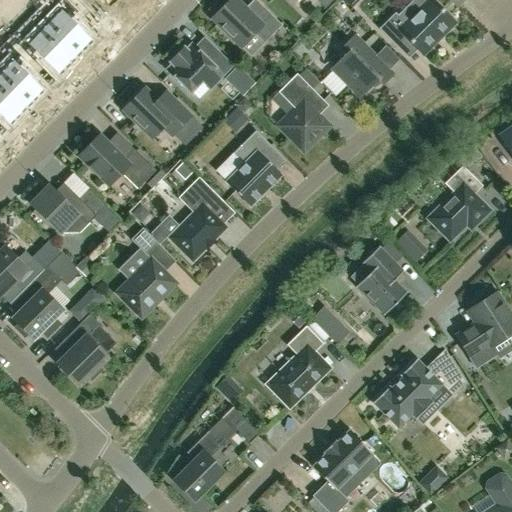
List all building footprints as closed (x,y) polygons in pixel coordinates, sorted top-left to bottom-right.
[(52,5),(36,22),(37,23),(73,58),(90,40),(70,20),(77,12),(65,0),(47,0),(52,5)] [(279,25),(261,8),(253,17),(235,0),(230,0),(212,19),(240,47),(254,33),(263,42),(279,25)] [(426,0),(404,22),(397,15),(394,13),(378,29),(396,47),(405,38),(422,55),(455,23),(431,0),(426,0)] [(21,37),(12,46),(29,62),(36,54),(57,74),(73,58),(37,23),(23,38),(21,37)] [(393,75),(374,56),(353,35),(342,46),(348,52),(330,69),(360,98),(377,81),(382,86),(393,75)] [(205,77),(212,85),(230,67),(213,49),(204,58),(191,45),(186,50),(183,48),(170,62),(172,64),(167,70),(190,92),(205,77)] [(7,58),(0,65),(0,81),(26,106),(42,90),(21,69),(29,62),(12,46),(4,55),(7,58)] [(313,111),(323,101),(296,74),(277,93),(289,104),(292,101),(297,107),(278,126),(303,152),(328,126),(313,111)] [(0,115),(8,124),(26,106),(0,81),(0,115)] [(164,108),(157,101),(144,88),(123,110),(151,138),(165,124),(173,132),(170,135),(171,136),(190,116),(172,99),(164,108)] [(239,130),(253,124),(245,106),(231,112),(239,130)] [(511,128),(500,137),(511,153),(511,128)] [(262,157),(271,148),(255,132),(232,154),(244,166),(226,183),(249,206),(280,175),(262,157)] [(122,159),(106,143),(98,135),(78,156),(109,186),(121,173),(137,189),(155,171),(132,148),(122,159)] [(190,163),(177,171),(185,182),(198,174),(190,163)] [(470,230),(476,224),(489,211),(473,195),(482,186),(462,166),(444,184),(453,193),(427,219),(449,241),(453,238),(455,238),(462,231),(462,229),(466,225),(470,230)] [(225,228),(222,225),(209,212),(218,203),(195,181),(178,198),(193,213),(168,238),(192,261),(205,248),(206,249),(214,241),(213,240),(225,228)] [(48,186),(30,205),(59,233),(79,233),(93,218),(95,215),(104,207),(87,190),(78,199),(70,207),(54,192),(48,186)] [(147,257),(159,245),(142,228),(130,240),(147,257)] [(46,264),(56,253),(47,244),(36,255),(46,264)] [(418,246),(408,255),(415,262),(424,253),(418,246)] [(402,273),(401,272),(378,247),(361,264),(362,265),(349,277),(357,285),(356,286),(384,315),(406,294),(393,281),(402,273)] [(0,293),(13,281),(22,291),(43,270),(25,251),(16,260),(5,248),(0,252),(0,293)] [(117,293),(141,317),(175,284),(150,259),(117,293)] [(43,270),(22,291),(13,299),(22,309),(12,319),(17,324),(14,328),(24,338),(27,334),(32,340),(40,332),(46,337),(60,324),(54,318),(62,310),(46,294),(61,280),(47,266),(43,270)] [(86,292),(86,304),(92,309),(104,298),(93,286),(86,292)] [(468,327),(455,336),(476,369),(497,356),(491,346),(511,333),(511,318),(496,293),(488,298),(483,293),(473,303),(475,306),(467,311),(476,325),(469,329),(468,327)] [(65,338),(65,339),(74,348),(57,365),(78,385),(86,377),(91,381),(102,370),(98,366),(109,355),(89,334),(93,330),(99,324),(89,314),(65,338)] [(350,332),(335,317),(322,329),(330,337),(337,344),(350,332)] [(266,385),(289,408),(329,368),(314,353),(323,344),(305,326),(286,345),(296,355),(266,385)] [(432,403),(431,402),(428,399),(441,385),(451,396),(465,382),(444,349),(425,368),(416,359),(400,375),(402,378),(390,389),(389,387),(372,403),(398,428),(411,415),(416,419),(432,403)] [(491,400),(502,393),(495,381),(484,388),(491,400)] [(193,461),(187,467),(186,468),(184,465),(177,472),(180,474),(173,481),(178,487),(188,497),(193,502),(223,473),(207,457),(218,446),(219,448),(225,443),(223,441),(235,430),(249,444),(258,435),(232,408),(186,453),(193,461)] [(337,511),(348,501),(345,498),(336,489),(372,453),(349,431),(336,444),(334,441),(323,452),(325,454),(312,467),(326,482),(312,496),(327,511),(337,511)] [(432,492),(452,478),(443,464),(422,478),(432,492)] [(511,511),(511,488),(505,477),(499,476),(488,483),(487,489),(498,505),(487,511),(511,511)]
